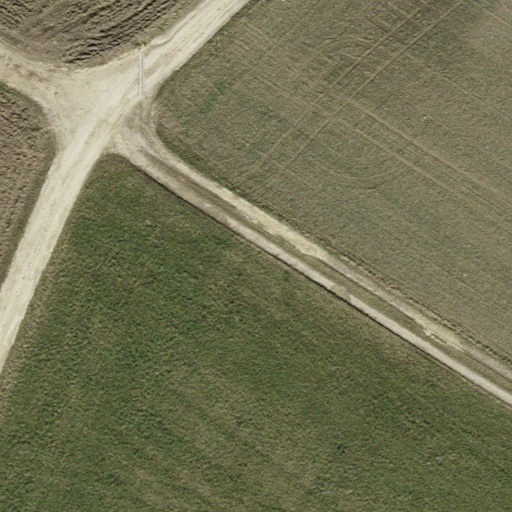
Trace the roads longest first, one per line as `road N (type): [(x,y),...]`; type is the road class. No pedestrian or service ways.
road 1 (track): [(511,379),(0,56)]
road 2 (track): [(220,0),(94,115),(0,343)]
